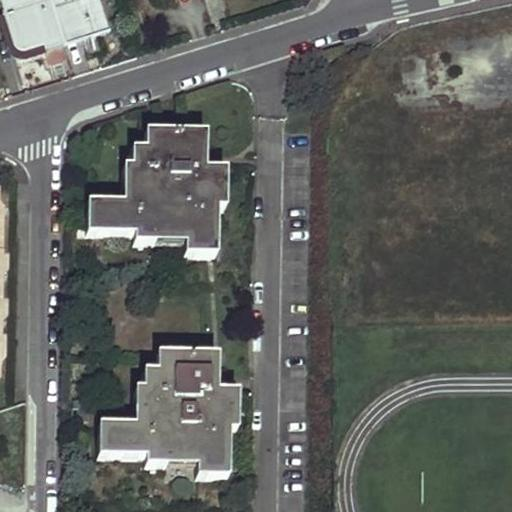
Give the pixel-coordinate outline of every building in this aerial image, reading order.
[(46,54),(63,49),(61,43),(47,0),(0,0),(0,6),(13,49),(16,54),(23,55),(43,49),(46,54)] [(47,0),(61,43),(107,29),(97,0),(47,0)] [(81,198),(80,229),(126,230),(126,237),(147,238),(149,229),(178,231),(178,248),(207,249),(207,201),(216,202),(217,184),(207,182),(208,165),(184,163),(184,144),(193,145),(194,126),(134,124),(133,143),(122,142),(121,161),(112,161),(111,182),(121,183),(120,200),(81,198)] [(0,279),(8,280),(9,259),(0,259),(0,279)] [(92,419),(92,452),(137,452),(136,460),(158,460),(159,452),(190,453),(190,473),(217,474),(219,430),(228,430),(229,411),(219,410),(220,387),(201,386),(201,370),(210,370),(210,348),(152,348),(151,365),(138,365),(136,382),(127,382),(127,403),(136,403),(136,419),(92,419)]
